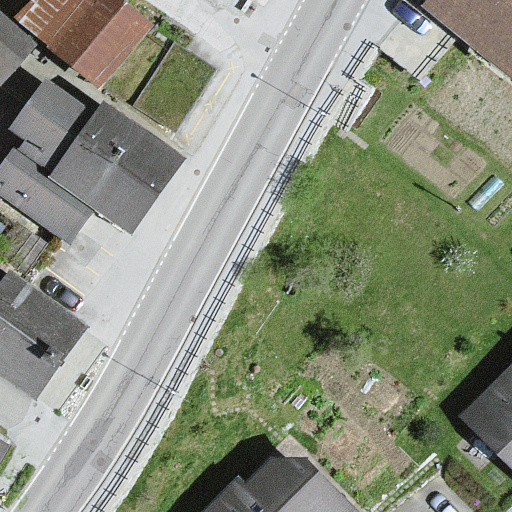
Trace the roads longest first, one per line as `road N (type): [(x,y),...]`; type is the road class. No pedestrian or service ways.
road 1 (tertiary): [(48,511),(109,421),(290,85)]
road 2 (residential): [(290,85),(176,0)]
